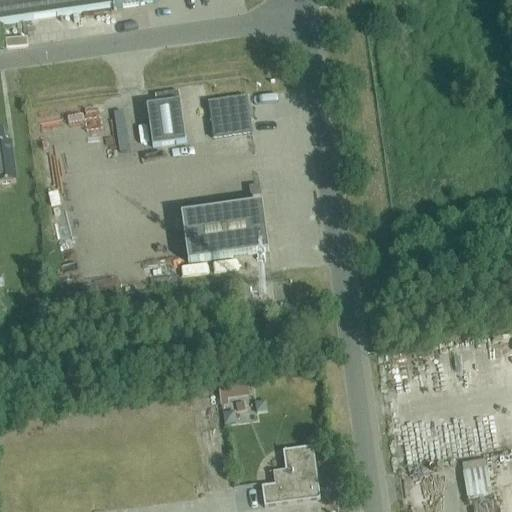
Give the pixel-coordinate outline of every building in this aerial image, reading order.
[(115,13),(114,10),(112,0),(0,0),(0,26),(112,10),(113,13),(115,13)] [(112,0),(114,10),(156,4),(154,0),(112,0)] [(213,140),(252,135),(247,96),(208,101),(213,140)] [(153,149),(186,144),(180,103),(147,108),(153,149)] [(4,146),(2,131),(0,130),(0,186),(15,184),(10,145),(4,146)] [(249,188),(251,198),(261,197),(260,187),(249,188)] [(182,216),(188,265),(269,253),(262,205),(182,216)] [(240,308),(252,306),(249,286),(238,288),(240,308)] [(400,361),(402,387),(413,386),(411,360),(400,361)] [(224,387),(226,400),(257,396),(255,383),(224,387)] [(264,510),(277,508),(320,502),(313,449),(282,454),(286,480),(281,487),(261,490),(264,510)] [(470,462),(471,496),(496,495),(494,460),(470,462)]
